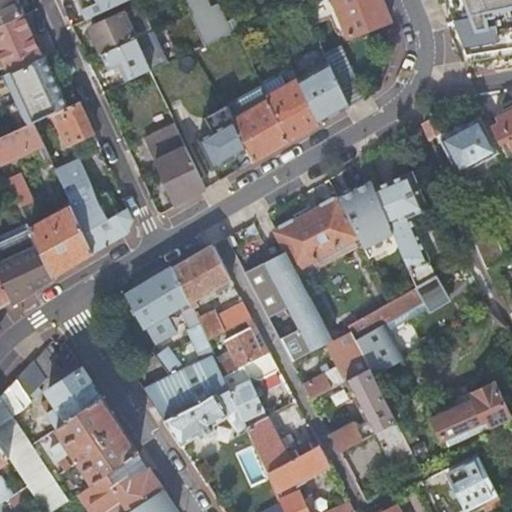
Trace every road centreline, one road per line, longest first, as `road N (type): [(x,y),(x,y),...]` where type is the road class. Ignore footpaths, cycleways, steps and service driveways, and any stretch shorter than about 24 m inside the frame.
road 1 (residential): [(158,252),(404,105),(423,76)]
road 2 (residential): [(45,0),(158,252)]
road 3 (residential): [(199,511),(64,306)]
